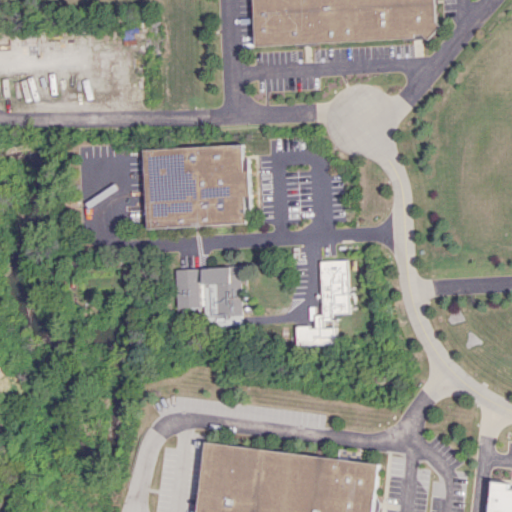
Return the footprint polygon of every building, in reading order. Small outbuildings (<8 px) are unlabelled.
[(253,0),(256,44),(435,37),(433,0),(253,0)] [(148,227),(143,148),(243,142),(244,158),(248,158),(251,206),(246,207),(247,221),(148,227)] [(320,261),(322,314),(315,314),(315,325),(296,326),(297,345),(336,343),(335,313),(349,313),(347,260),(320,261)] [(176,268),(177,312),(204,311),(204,325),(243,324),(242,281),(246,281),(246,266),(176,268)] [(373,511),(379,462),(206,443),(198,511),(373,511)] [(511,511),(511,485),(510,485),(510,483),(491,481),(487,511),(511,511)]
